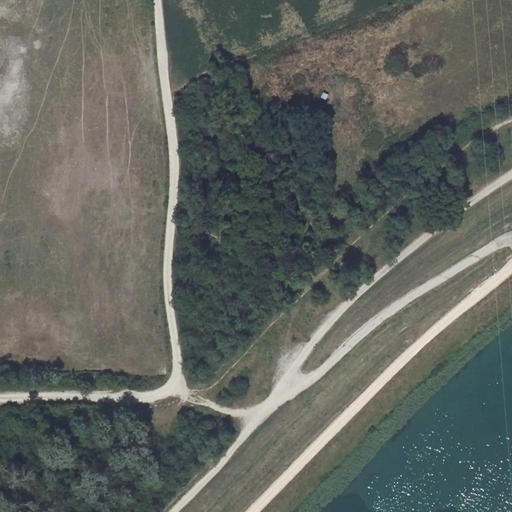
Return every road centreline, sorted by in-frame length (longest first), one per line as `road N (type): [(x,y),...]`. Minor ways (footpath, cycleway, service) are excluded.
road 1 (track): [(511,239),(427,285),(248,417),(175,392)]
road 2 (track): [(159,0),(173,153),(166,267),(175,392)]
road 3 (track): [(511,118),(457,153),(280,316),(283,391)]
road 4 (track): [(511,174),(339,309),(295,362),(283,391)]
road 5 (track): [(175,392),(0,396)]
road 6 (track): [(174,511),(249,430),(248,417)]
